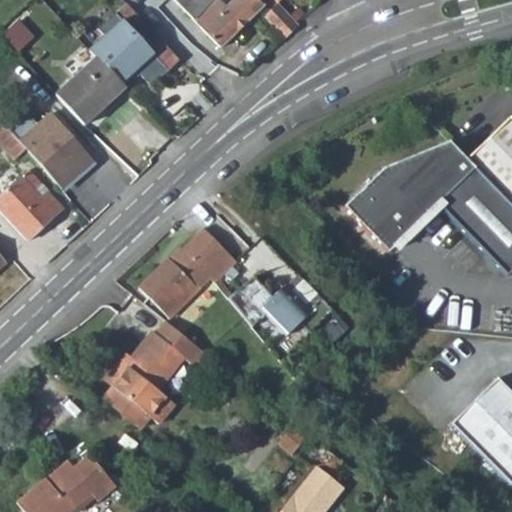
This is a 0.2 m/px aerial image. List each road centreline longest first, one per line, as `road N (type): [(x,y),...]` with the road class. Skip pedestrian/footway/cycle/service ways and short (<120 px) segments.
road 1 (tertiary): [(239,123),(0,347)]
road 2 (tertiary): [(371,19),(317,45),(239,123)]
road 3 (tertiary): [(239,123),(388,46)]
road 4 (tertiary): [(388,46),(511,8)]
